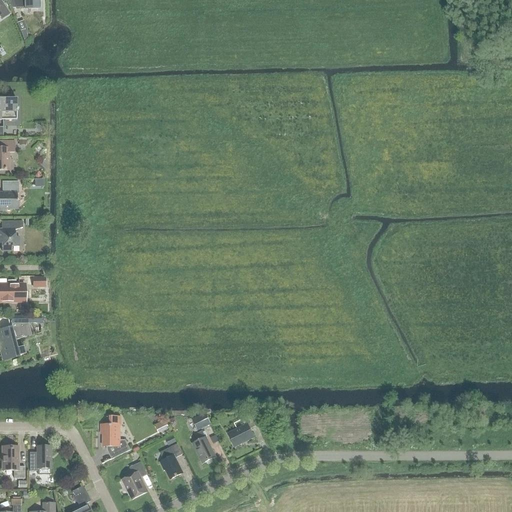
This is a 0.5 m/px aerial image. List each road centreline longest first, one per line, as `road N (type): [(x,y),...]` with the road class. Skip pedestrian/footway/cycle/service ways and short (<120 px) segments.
road 1 (tertiary): [(166,511),(269,463),(305,456),(511,454)]
road 2 (residential): [(111,511),(65,428),(0,427)]
